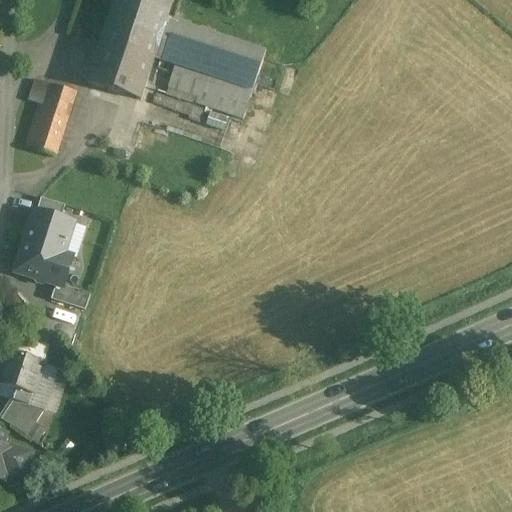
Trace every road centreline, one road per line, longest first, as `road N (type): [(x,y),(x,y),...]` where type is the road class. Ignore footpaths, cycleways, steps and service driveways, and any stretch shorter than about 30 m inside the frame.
road 1 (primary): [(88,511),(511,325)]
road 2 (residential): [(10,0),(0,201)]
